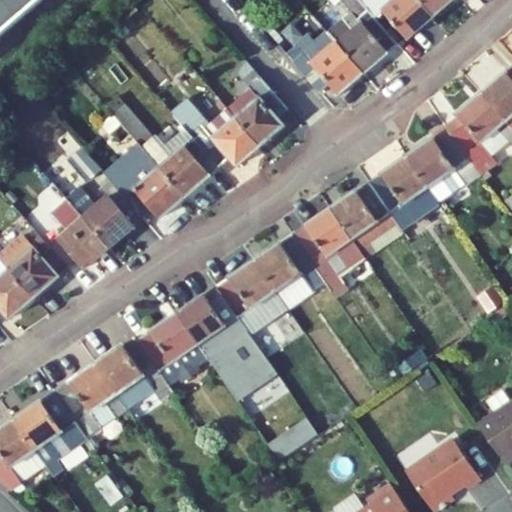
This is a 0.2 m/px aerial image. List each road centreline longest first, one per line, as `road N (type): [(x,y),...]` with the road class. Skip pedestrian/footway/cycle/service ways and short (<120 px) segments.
road 1 (residential): [(0,372),(179,248),(283,189),(338,141)]
road 2 (residential): [(338,141),(511,6)]
road 3 (residential): [(221,0),(338,141)]
